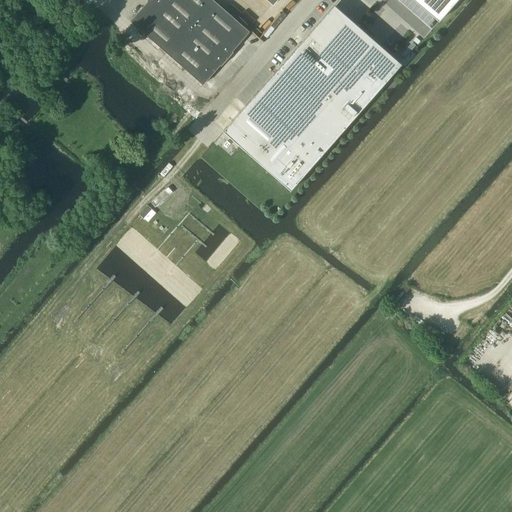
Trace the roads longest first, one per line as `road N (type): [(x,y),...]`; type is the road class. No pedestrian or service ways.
road 1 (unknown): [(211,123),(308,0)]
road 2 (track): [(384,329),(411,294),(442,306),(476,302),(511,274)]
